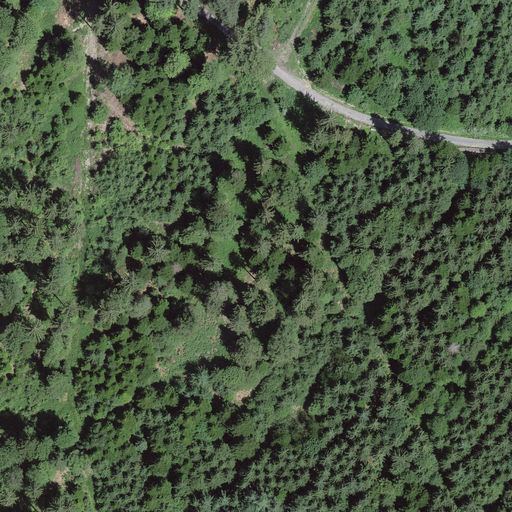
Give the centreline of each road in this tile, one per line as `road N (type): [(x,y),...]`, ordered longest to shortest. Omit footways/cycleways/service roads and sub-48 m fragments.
road 1 (track): [(311,96),(300,120),(457,511)]
road 2 (track): [(187,0),(317,100),(408,132),(511,145)]
